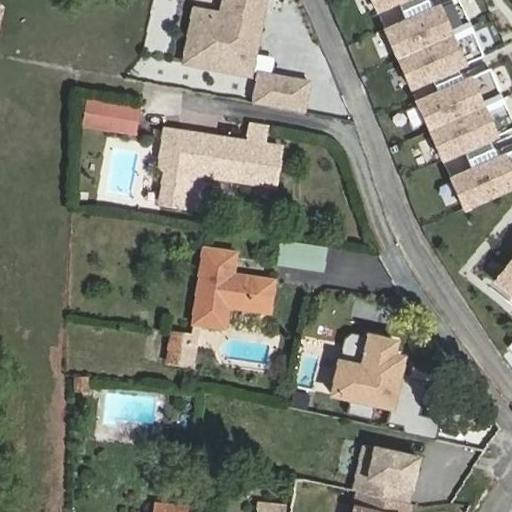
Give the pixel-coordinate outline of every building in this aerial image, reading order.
[(230,0),(227,22),(196,16),(188,56),(252,69),(265,0),(230,0)] [(446,2),(387,27),(412,85),(471,60),(446,2)] [(312,83),(262,73),(257,104),(307,114),(312,83)] [(477,75),(418,100),(443,158),(502,133),(477,75)] [(87,103),(83,125),(134,133),(138,111),(87,103)] [(243,135),(245,120),(225,118),(223,133),(243,135)] [(261,144),(264,127),(251,125),(248,143),(181,132),(178,153),(161,150),(158,168),(165,169),(160,203),(196,209),(201,176),(274,186),(279,147),(261,144)] [(511,153),(511,151),(453,176),(468,212),(511,193),(511,153)] [(276,264),(323,271),(327,245),(280,238),(276,264)] [(204,248),(193,324),(225,328),(228,306),(269,313),(273,281),(233,274),(235,253),(204,248)] [(511,264),(501,279),(511,287),(511,264)] [(197,336),(171,333),(167,363),(193,366),(197,336)] [(418,455),(363,443),(354,489),(358,490),(408,501),(418,455)] [(405,511),(408,501),(358,490),(353,511),(405,511)] [(288,511),(290,506),(258,501),(256,511),(288,511)]
